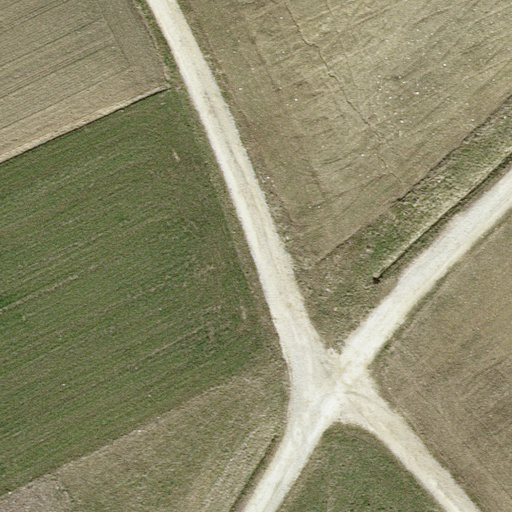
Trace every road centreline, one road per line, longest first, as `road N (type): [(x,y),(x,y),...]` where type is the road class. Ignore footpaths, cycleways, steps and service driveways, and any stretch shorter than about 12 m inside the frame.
road 1 (track): [(159,0),(216,113),(304,359),(423,458),(468,511)]
road 2 (track): [(511,181),(410,284),(332,390),(258,511)]
